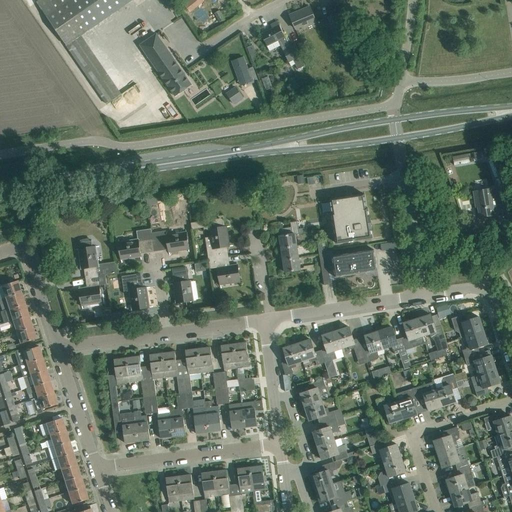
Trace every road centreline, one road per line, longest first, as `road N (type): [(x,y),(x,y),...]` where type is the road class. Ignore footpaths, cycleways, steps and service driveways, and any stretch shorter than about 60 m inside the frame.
road 1 (unknown): [(214,42),(185,33),(160,6),(138,10),(130,28),(149,72),(148,99),(141,108),(109,108),(35,0)]
road 2 (primary): [(273,147),(0,189)]
road 3 (residential): [(435,511),(412,435),(511,402)]
road 4 (residential): [(98,468),(280,443)]
road 5 (unclassified): [(397,137),(420,298)]
road 6 (residential): [(271,318),(420,298)]
road 7 (residential): [(511,357),(491,304),(476,291),(420,298)]
road 8 (residential): [(98,468),(58,347)]
road 9 (primary): [(273,147),(397,137)]
road 10 (primary): [(394,120),(273,147)]
